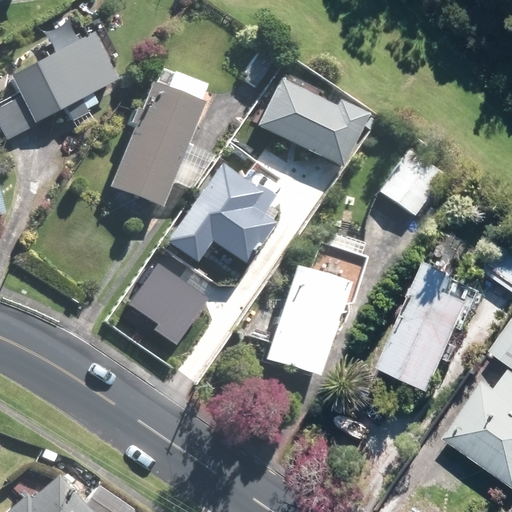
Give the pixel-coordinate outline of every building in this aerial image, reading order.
[(107,82),(88,44),(11,84),(19,100),(0,109),(0,123),(6,135),(107,82)] [(265,64),(254,56),(242,74),(253,81),(265,64)] [(189,108),(144,91),(108,186),(153,203),(189,108)] [(359,129),(330,107),(298,151),(327,172),(359,129)] [(432,176),(403,157),(378,194),(406,213),(432,176)] [(261,203),(214,171),(165,242),(191,259),(206,238),(237,260),(262,224),(251,216),(261,203)] [(511,238),(490,272),(511,286),(511,238)] [(429,268),(382,369),(430,391),(470,308),(443,295),(451,278),(429,268)] [(338,286),(289,271),(262,359),(312,374),(338,286)] [(511,328),(495,352),(511,364),(511,328)] [(497,394),(485,386),(448,438),(511,483),(511,375),(497,394)] [(78,511),(50,480),(24,503),(20,499),(5,511),(78,511)] [(124,511),(126,511),(96,491),(81,511),(124,511)]
